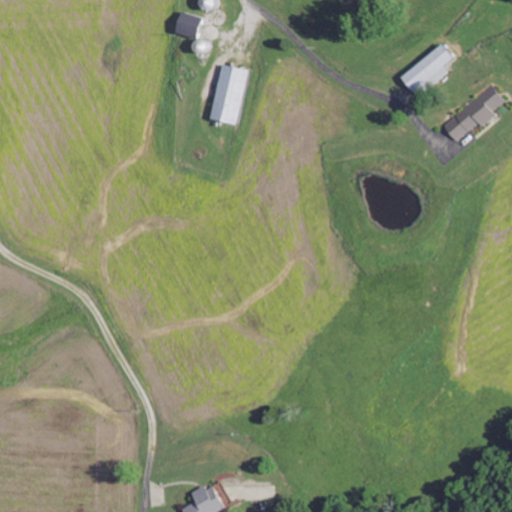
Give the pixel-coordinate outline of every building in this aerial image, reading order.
[(204,17),(180,10),(174,32),(198,38),(204,17)] [(449,72),(444,65),(453,58),(443,43),(401,75),(417,97),(449,72)] [(248,69),(221,63),(209,119),(236,124),(248,69)] [(455,142),(497,115),(494,110),(506,102),(496,87),(442,122),(455,142)] [(182,511),(218,511),(226,508),(211,483),(192,494),(195,501),(181,509),(182,511)]
